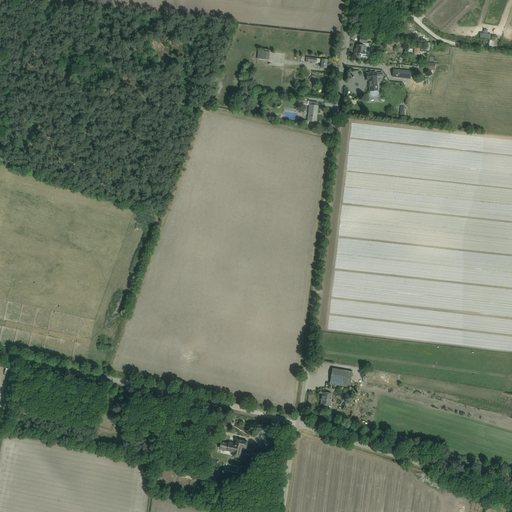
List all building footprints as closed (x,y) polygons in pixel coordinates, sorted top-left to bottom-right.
[(425,47),(421,47),(421,51),(429,51),(430,43),(426,43),(426,46),(425,47)] [(368,47),(365,47),(365,46),(357,45),(356,49),(355,49),(354,53),(361,54),(361,57),(370,58),(370,55),(369,55),(369,51),(368,51),(368,47)] [(327,60),(306,57),(306,62),(310,63),(310,62),(321,63),(320,68),(326,69),(327,60)] [(393,77),(410,78),(411,71),(393,70),(393,77)] [(367,80),(368,80),(369,81),(370,84),(369,84),(370,91),(378,91),(376,76),(375,73),(375,72),(367,72),(367,80)] [(318,106),(309,105),(307,121),(316,122),(318,106)] [(329,384),(350,388),(352,372),(332,368),(329,384)] [(321,404),(330,406),(331,406),(332,402),(330,402),(330,401),(331,394),(322,392),(321,396),(322,396),(321,404)] [(264,439),(263,445),(270,447),(269,449),(272,449),(274,441),(264,439)] [(221,443),(220,449),(234,452),(233,456),(239,458),(241,447),(245,448),(247,442),(236,440),(236,444),(229,443),(228,444),(224,443),(223,442),(223,443),(221,443)] [(251,447),(248,457),(255,458),(257,449),(251,447)]
